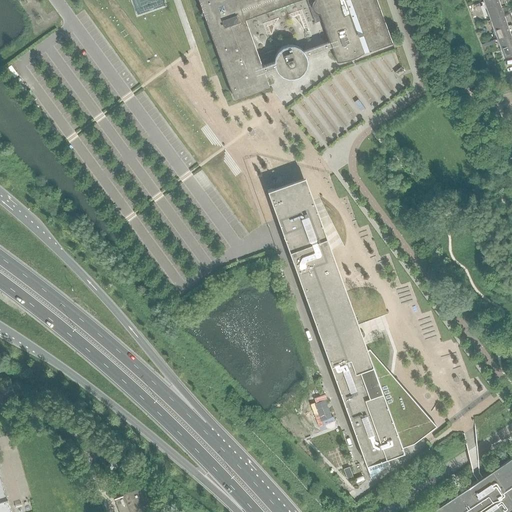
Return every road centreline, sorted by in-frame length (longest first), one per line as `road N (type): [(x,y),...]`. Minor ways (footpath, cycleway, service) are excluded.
road 1 (trunk): [(0,282),(118,377),(248,511)]
road 2 (trunk): [(205,433),(175,384),(96,291),(0,200)]
road 3 (trunk): [(0,327),(245,511)]
road 4 (trunk): [(205,433),(130,361),(0,258)]
